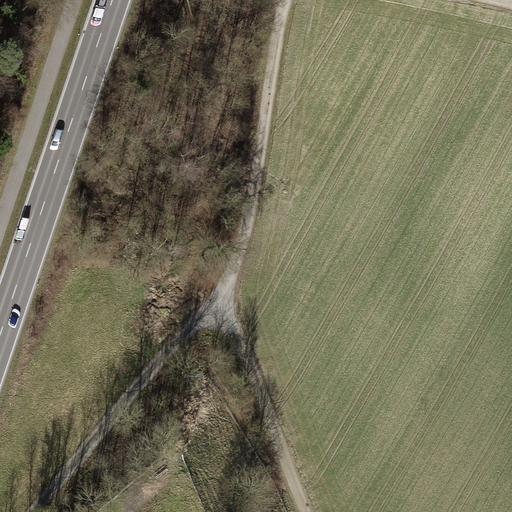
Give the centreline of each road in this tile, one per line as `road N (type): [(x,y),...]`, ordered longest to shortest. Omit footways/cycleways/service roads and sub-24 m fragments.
road 1 (track): [(314,511),(221,303),(248,226),(286,0)]
road 2 (primary): [(0,338),(113,0)]
road 3 (track): [(221,303),(135,390),(49,511)]
